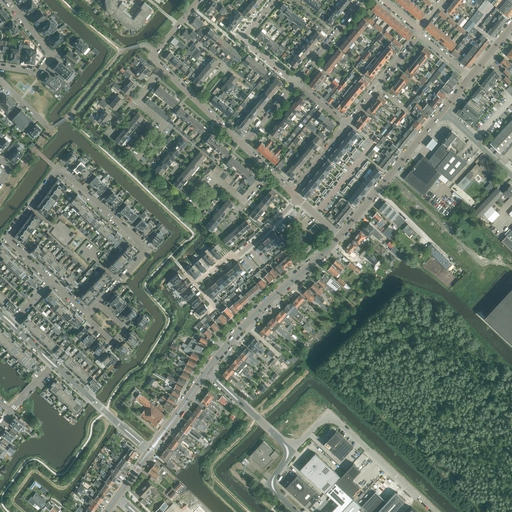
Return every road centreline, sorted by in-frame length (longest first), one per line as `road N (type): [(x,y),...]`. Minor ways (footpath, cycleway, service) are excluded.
road 1 (residential): [(98,305),(147,251),(58,169),(7,239),(51,280)]
road 2 (residential): [(435,511),(336,419),(320,421),(292,451)]
road 3 (tertiary): [(206,371),(339,237)]
road 4 (tertiary): [(339,237),(441,111)]
road 5 (residential): [(149,451),(52,363)]
